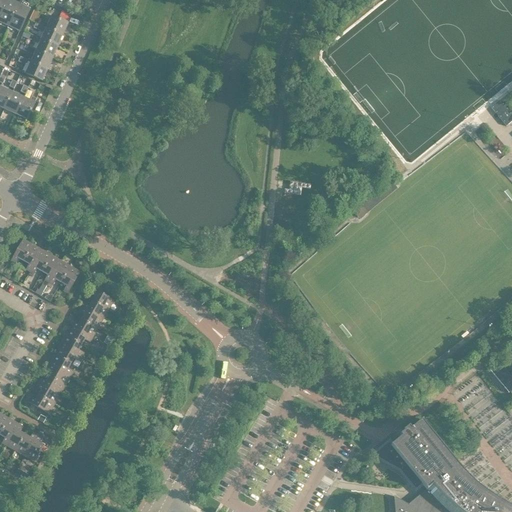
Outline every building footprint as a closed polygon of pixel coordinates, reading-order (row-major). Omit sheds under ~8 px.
[(28,11),(2,0),(0,0),(0,22),(18,31),(28,11)] [(35,23),(39,14),(33,11),(29,20),(35,23)] [(67,24),(40,12),(38,17),(45,20),(49,22),(46,29),(62,35),(67,24)] [(62,35),(46,29),(35,23),(33,28),(44,33),(41,40),(56,47),(62,35)] [(56,47),(41,40),(36,51),(51,58),(56,47)] [(25,46),(23,51),(34,56),(31,62),(46,69),(51,58),(36,51),(25,46)] [(31,62),(26,74),(41,81),(46,69),(31,62)] [(11,93),(0,88),(0,107),(3,109),(11,93)] [(29,101),(22,98),(15,114),(26,119),(38,93),(34,91),(29,101)] [(3,109),(15,114),(22,98),(11,93),(3,109)] [(493,106),(490,108),(505,126),(508,125),(511,121),(511,115),(500,101),(493,106)] [(384,186),(352,209),(357,216),(389,193),(384,186)] [(10,262),(14,264),(17,259),(23,262),(32,246),(22,240),(10,262)] [(25,270),(29,272),(41,251),(32,246),(23,262),(28,265),(25,270)] [(51,256),(41,251),(29,272),(33,274),(36,269),(42,272),(51,256)] [(44,281),(48,283),(60,262),(51,256),(42,272),(47,276),(44,281)] [(55,280),(60,283),(69,267),(60,262),(48,283),(52,285),(55,280)] [(66,286),(63,292),(67,294),(79,273),(69,267),(60,283),(66,286)] [(95,296),(91,301),(108,311),(113,301),(92,289),(89,293),(95,296)] [(81,308),(102,320),(108,311),(91,301),(88,307),(83,304),(81,308)] [(81,320),(97,329),(102,320),(81,308),(79,312),(84,315),(81,320)] [(70,327),(91,339),(97,329),(81,320),(77,326),(72,323),(70,327)] [(65,336),(81,345),(84,340),(89,343),(91,339),(70,327),(65,336)] [(65,336),(59,346),(81,358),(83,354),(78,351),(81,345),(65,336)] [(54,355),(70,364),(73,359),(79,362),(81,358),(59,346),(54,355)] [(49,365),(70,377),(72,373),(67,370),(70,364),(54,355),(49,365)] [(511,396),(511,380),(499,362),(489,370),(510,398),(511,396)] [(48,377),(64,386),(70,377),(49,365),(46,368),(51,371),(48,377)] [(83,379),(88,382),(91,376),(86,373),(83,379)] [(59,396),(64,386),(48,377),(45,382),(40,379),(38,383),(59,396)] [(41,390),(37,396),(54,405),(59,396),(38,383),(35,387),(41,390)] [(48,414),(54,405),(37,396),(34,401),(29,398),(27,402),(48,414)] [(0,433),(8,419),(0,414),(0,433)] [(1,444),(5,446),(17,425),(8,419),(0,433),(0,436),(4,439),(1,444)] [(511,511),(511,507),(500,501),(472,480),(457,464),(421,421),(422,421),(421,421),(410,430),(408,427),(403,431),(402,431),(403,432),(399,436),(400,438),(399,439),(391,446),(388,443),(373,456),(400,471),(410,484),(416,478),(425,490),(407,505),(393,497),(393,511),(511,511)] [(22,427),(17,425),(5,446),(14,452),(24,435),(19,432),(22,427)] [(29,438),(24,435),(14,452),(24,457),(37,435),(32,433),(29,438)] [(41,437),(37,435),(24,457),(34,463),(40,452),(44,454),(47,449),(43,447),(43,446),(38,443),(41,437)] [(14,474),(22,479),(24,480),(27,475),(17,469),(14,474)]
